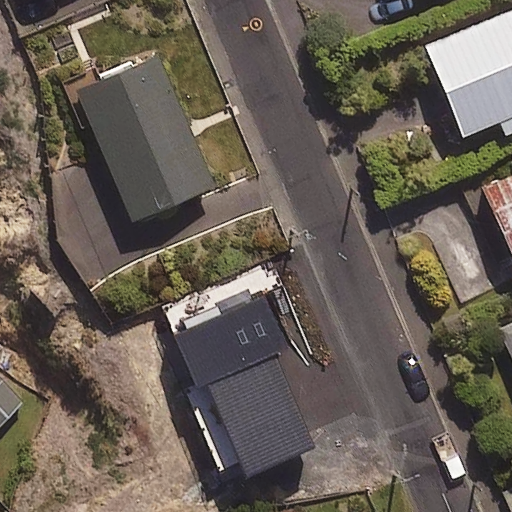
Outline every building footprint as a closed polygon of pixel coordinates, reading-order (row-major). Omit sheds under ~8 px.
[(511,131),(511,11),(419,49),(455,138),(493,123),(499,137),(511,131)] [(209,187),(149,56),(69,92),(128,224),(209,187)] [(511,152),(501,157),(509,175),(468,193),(508,282),(511,279),(511,152)] [(511,318),(493,326),(511,370),(511,318)] [(0,428),(26,404),(0,376),(0,428)] [(511,511),(511,495),(502,500),(507,511),(511,511)]
